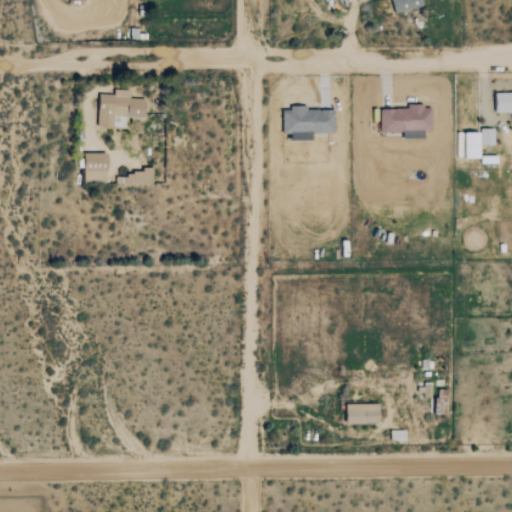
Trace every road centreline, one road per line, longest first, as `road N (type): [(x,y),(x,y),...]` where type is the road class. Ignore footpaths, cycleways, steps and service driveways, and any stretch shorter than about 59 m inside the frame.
road 1 (track): [(0,70),(511,55)]
road 2 (track): [(254,511),(249,0)]
road 3 (track): [(0,474),(511,470)]
